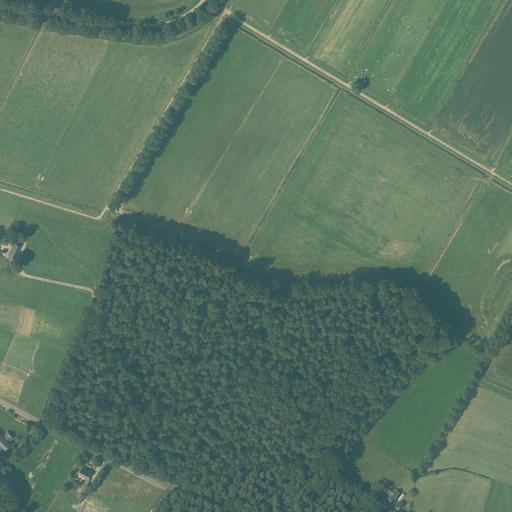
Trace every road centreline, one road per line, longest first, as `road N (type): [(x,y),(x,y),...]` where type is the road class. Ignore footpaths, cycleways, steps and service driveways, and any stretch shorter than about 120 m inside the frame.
road 1 (tertiary): [(217,511),(0,400)]
road 2 (unclassified): [(0,3),(146,24),(168,22),(200,0)]
